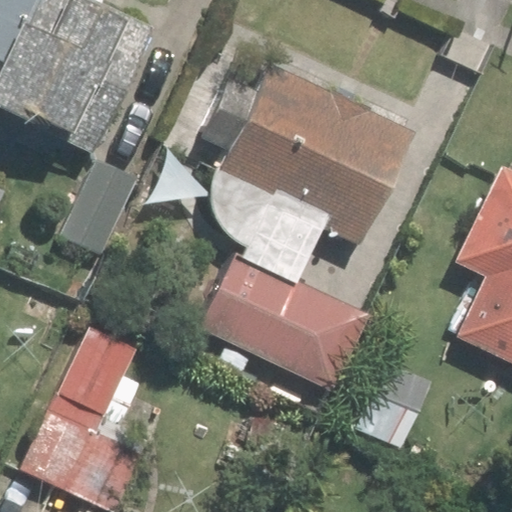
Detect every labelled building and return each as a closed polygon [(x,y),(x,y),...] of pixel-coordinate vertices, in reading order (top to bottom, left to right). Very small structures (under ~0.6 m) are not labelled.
[(0,49),(0,105),(90,148),(149,24),(98,0),(33,0),(24,19),(16,15),(0,49)] [(355,243),(410,128),(268,62),(220,164),(207,175),(204,195),(209,213),(220,229),(240,244),(235,253),(292,280),(318,225),(355,243)] [(95,255),(135,173),(94,154),(55,236),(95,255)] [(511,158),(506,155),(455,256),(483,270),(454,328),(511,356),(511,158)] [(198,325),(327,387),(363,314),(292,280),(235,253),(233,252),(198,325)] [(137,347),(87,323),(19,464),(110,507),(138,449),(97,430),(137,347)]
